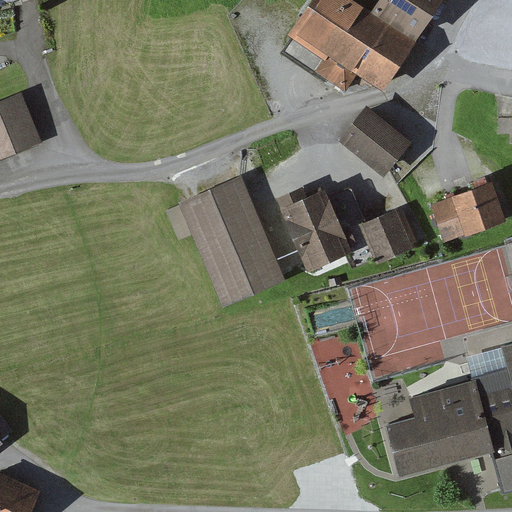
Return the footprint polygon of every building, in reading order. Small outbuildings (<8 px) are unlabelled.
[(384,84),(436,0),(367,0),(366,3),(360,0),(307,0),(278,46),(341,85),(353,66),(384,84)] [(0,105),(0,161),(43,144),(24,97),(0,105)] [(342,139),(387,173),(413,138),(369,104),(342,139)] [(225,304),(289,279),(246,174),(183,200),(225,304)] [(434,205),(447,240),(506,218),(493,183),(434,205)] [(308,266),(353,247),(328,187),(282,206),(308,266)] [(378,262),(416,246),(399,207),(361,223),(378,262)] [(414,414),(387,420),(399,464),(494,439),(506,488),(511,486),(511,340),(505,343),(511,368),(409,395),(414,414)] [(0,511),(33,511),(41,498),(0,476),(0,511)]
